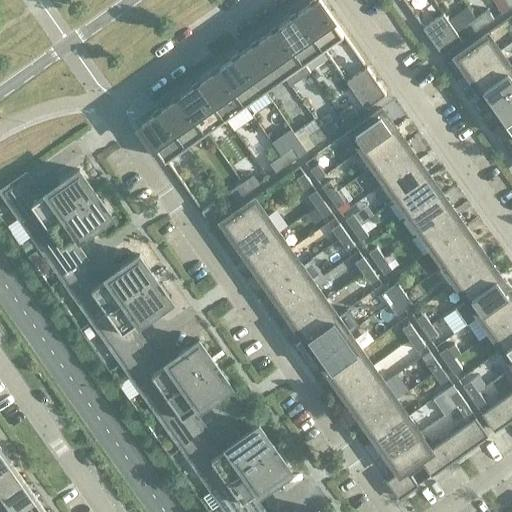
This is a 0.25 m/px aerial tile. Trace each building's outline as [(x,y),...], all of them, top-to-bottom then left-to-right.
[(312,4),(299,12),(323,47),(344,33),(320,0),(318,0),(321,3),(314,7),(312,4)] [(488,8),(476,17),(483,26),(494,17),(488,8)] [(323,47),(299,12),(298,13),(301,17),(295,21),(292,17),(279,26),(304,61),(323,47)] [(423,27),(443,54),(463,39),(444,12),(423,27)] [(483,26),(476,17),(464,25),(471,34),(483,26)] [(304,61),(279,26),(279,27),(281,30),(275,35),(273,31),(260,40),(284,75),(291,84),(311,71),(304,61)] [(500,50),(487,32),(457,54),(469,71),(500,50)] [(284,75),(260,40),(259,41),(262,44),(255,49),(253,45),(240,54),(265,88),(284,75)] [(511,66),(500,50),(469,71),(481,88),(511,66)] [(265,88),(240,54),(242,58),(236,62),(233,59),(221,68),(245,102),(265,88)] [(347,81),(360,98),(366,108),(387,93),(367,66),(347,81)] [(511,90),(511,67),(511,66),(481,88),(493,105),(511,90)] [(245,102),(221,68),(220,68),(222,72),(216,76),(214,73),(201,82),(225,116),(245,102)] [(225,116),(201,82),(200,82),(203,86),(197,90),(194,86),(181,95),(206,130),(225,116)] [(511,115),(511,90),(493,105),(504,121),(511,115)] [(206,130),(181,95),(181,96),(183,100),(177,104),(174,100),(162,109),(186,144),(206,130)] [(339,111),(346,120),(358,112),(351,103),(339,111)] [(394,125),(382,107),(351,130),(363,147),(394,125)] [(186,144),(162,109),(161,110),(164,113),(157,118),(155,114),(141,124),(166,158),(186,144)] [(332,118),(321,126),(327,135),(339,127),(332,118)] [(406,142),(394,125),(363,147),(375,164),(406,142)] [(327,135),(321,126),(309,135),(315,144),(327,135)] [(418,158),(406,142),(375,164),(386,180),(418,158)] [(293,146),(281,154),(288,163),(300,155),(293,146)] [(288,163),(281,154),(270,162),(276,171),(288,163)] [(430,175),(418,158),(386,180),(398,197),(430,175)] [(318,162),(310,168),(318,179),(326,173),(318,162)] [(80,168),(60,182),(41,196),(26,175),(4,190),(34,233),(95,190),(80,168)] [(312,183),(305,172),(297,178),(304,188),(312,183)] [(254,173),(242,182),(249,191),(260,182),(254,173)] [(441,192),(430,175),(398,197),(410,214),(441,192)] [(330,179),(322,184),(330,195),(337,190),(330,179)] [(249,191),(242,182),(230,190),(237,199),(249,191)] [(324,200),(316,189),(308,194),(316,205),(324,200)] [(110,212),(95,190),(34,233),(64,276),(86,260),(72,240),(110,212)] [(345,201),(337,190),(330,195),(337,206),(345,201)] [(453,208),(441,192),(410,214),(422,230),(453,208)] [(267,215),(255,197),(223,219),(235,237),(267,215)] [(331,211),(324,200),(316,205),(324,216),(331,211)] [(202,210),(209,219),(220,211),(214,201),(202,210)] [(465,225),(453,208),(422,230),(433,247),(465,225)] [(353,212),(345,218),(353,229),(361,223),(353,212)] [(279,231),(267,215),(235,237),(247,253),(279,231)] [(376,224),(371,216),(361,223),(366,231),(376,224)] [(347,233),(339,222),(332,228),(339,238),(347,233)] [(369,234),(361,223),(353,229),(361,240),(369,234)] [(477,242),(465,225),(433,247),(445,264),(477,242)] [(290,248),(279,231),(247,253),(259,270),(290,248)] [(355,244),(347,233),(339,238),(347,249),(355,244)] [(27,250),(34,246),(29,239),(22,244),(27,250)] [(488,258),(477,242),(445,264),(457,280),(488,258)] [(377,246),(369,251),(377,262),(384,257),(377,246)] [(302,265),(290,248),(259,270),(271,287),(302,265)] [(140,253),(120,267),(101,281),(86,260),(64,276),(94,318),(155,275),(140,253)] [(371,266),(363,255),(355,261),(363,272),(371,266)] [(392,268),(384,257),(377,262),(384,273),(392,268)] [(500,275),(488,258),(457,280),(469,297),(500,275)] [(314,281),(302,265),(271,287),(282,303),(314,281)] [(378,277),(371,266),(363,272),(371,283),(378,277)] [(170,297),(155,275),(94,318),(124,361),(146,345),(131,325),(170,297)] [(511,292),(500,275),(469,297),(480,314),(511,292)] [(326,298),(314,281),(282,303),(294,320),(326,298)] [(397,281),(389,287),(397,298),(405,292),(397,281)] [(397,298),(389,287),(382,292),(389,303),(397,298)] [(511,316),(511,291),(511,292),(480,314),(492,331),(511,316)] [(413,303),(405,292),(397,298),(405,309),(413,303)] [(337,315),(326,298),(294,320),(306,337),(337,315)] [(405,309),(397,298),(389,303),(397,314),(405,309)] [(424,312),(416,318),(424,329),(431,323),(424,312)] [(349,331),(337,315),(306,337),(318,354),(349,331)] [(511,341),(511,316),(492,331),(504,347),(511,341)] [(418,333),(410,322),(402,328),(410,339),(418,333)] [(439,334),(431,323),(424,329),(431,340),(439,334)] [(90,338),(96,333),(90,326),(84,330),(90,338)] [(361,348),(349,331),(318,354),(329,370),(361,348)] [(425,344),(418,333),(410,339),(418,350),(425,344)] [(199,338),(180,352),(161,366),(146,345),(124,361),(154,403),(215,360),(199,338)] [(447,346),(439,351),(447,362),(455,357),(447,346)] [(373,365),(361,348),(329,370),(341,387),(373,365)] [(441,367),(434,356),(426,361),(433,372),(441,367)] [(463,368),(455,357),(447,362),(455,373),(463,368)] [(230,382),(215,360),(154,403),(184,446),(206,430),(191,410),(230,382)] [(384,381),(373,365),(341,387),(353,404),(384,381)] [(449,377),(441,367),(433,372),(441,383),(449,377)] [(471,379),(463,385),(471,396),(478,390),(471,379)] [(396,398),(384,381),(353,404),(365,420),(396,398)] [(465,400),(457,389),(449,394),(457,405),(465,400)] [(486,401),(478,390),(471,396),(478,407),(486,401)] [(511,390),(482,411),(495,430),(511,417),(511,390)] [(408,415),(396,398),(365,420),(376,437),(408,415)] [(472,411),(465,400),(457,405),(465,416),(472,411)] [(420,431),(408,415),(376,437),(388,454),(420,431)] [(489,434),(476,416),(430,448),(430,449),(400,470),(399,470),(386,479),(399,497),(418,483),(411,473),(424,463),(432,474),(489,434)] [(259,423),(239,437),(220,451),(206,430),(184,446),(214,488),(275,445),(259,423)] [(420,432),(420,431),(388,454),(399,470),(400,470),(430,449),(430,448),(419,433),(420,432)] [(290,467),(275,445),(214,488),(230,511),(263,511),(251,495),(290,467)] [(0,493),(19,479),(7,462),(0,466),(0,493)] [(0,511),(10,511),(32,497),(19,479),(0,493),(0,511)] [(42,511),(32,497),(10,511),(42,511)]
